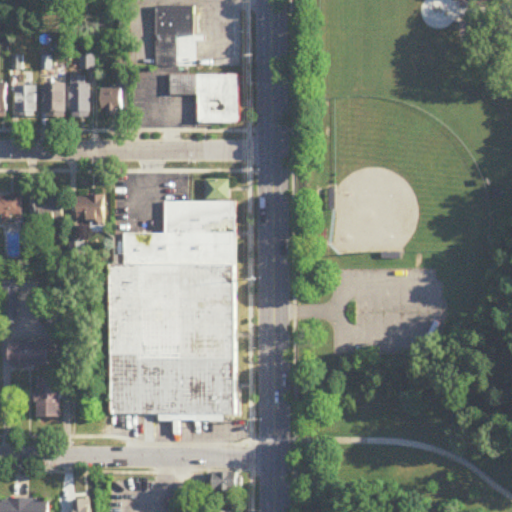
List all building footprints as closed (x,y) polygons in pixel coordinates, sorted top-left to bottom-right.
[(157,67),(181,68),(181,37),(196,37),(196,8),(157,7),(157,67)] [(241,125),(241,75),(172,76),(172,97),(200,96),(200,125),(241,125)] [(73,118),(92,118),(92,77),(73,77),(73,118)] [(8,84),(0,83),(0,116),(8,117),(8,84)] [(46,118),(68,118),(68,84),(46,84),(46,118)] [(19,117),(38,117),(38,86),(19,86),(19,117)] [(123,90),(104,90),(104,115),(123,115),(123,90)] [(207,180),(207,201),(230,201),(230,180),(207,180)] [(22,196),(0,196),(0,216),(3,216),(3,224),(13,224),(13,216),(22,216),(22,196)] [(106,196),(79,196),(79,222),(106,222),(106,196)] [(64,197),(37,197),(37,221),(64,221),(64,197)] [(112,417),(160,416),(160,423),(226,423),(226,417),(238,417),(237,203),(167,203),(167,234),(125,234),(125,266),(111,266),(112,417)] [(3,284),(3,325),(18,325),(18,284),(3,284)] [(51,344),(10,344),(10,368),(51,368),(51,344)] [(62,379),(38,379),(38,419),(62,419),(62,379)] [(214,492),(241,492),(241,474),(214,474),(214,492)] [(0,511),(50,511),(50,501),(0,501),(0,511)] [(76,501),(76,511),(91,511),(92,501),(76,501)]
